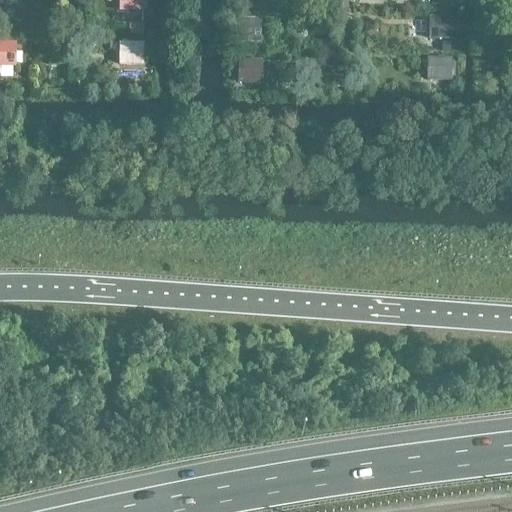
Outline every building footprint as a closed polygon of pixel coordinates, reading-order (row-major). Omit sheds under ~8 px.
[(143,14),(143,0),(118,0),(119,14),(143,14)] [(453,20),(430,19),(429,42),(453,43),(453,20)] [(242,45),(261,45),(261,20),(242,20),(242,45)] [(144,24),(128,25),(129,37),(144,37),(144,24)] [(16,45),(0,44),(0,69),(16,70),(16,45)] [(119,45),(119,69),(143,69),(144,46),(119,45)] [(263,62),(239,61),(238,85),(262,86),(263,62)] [(427,61),(427,85),(452,85),(452,61),(427,61)] [(343,78),(332,78),(331,90),(343,90),(343,78)]
